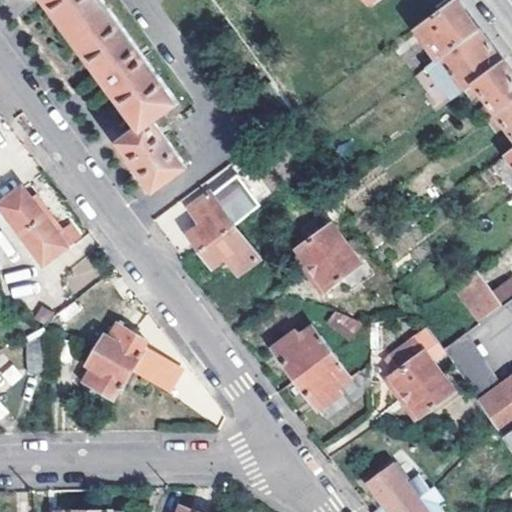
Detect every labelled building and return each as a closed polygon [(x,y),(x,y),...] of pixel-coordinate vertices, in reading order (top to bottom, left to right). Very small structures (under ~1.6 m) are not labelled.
[(124,144),(159,191),(189,168),(157,124),(182,105),(105,0),(51,0),(109,78),(145,128),(137,134),(124,144)] [(464,6),(459,0),(456,0),(454,2),(450,4),(418,28),(441,60),(443,59),(482,29),(464,6)] [(443,59),(466,90),(505,62),(488,38),(482,29),(443,59)] [(469,95),(438,117),(454,140),(485,117),(488,122),(511,104),(511,71),(505,62),(466,90),(469,95)] [(251,101),(276,134),(298,118),(273,84),(251,101)] [(509,125),(511,129),(511,104),(488,122),(496,133),(509,125)] [(167,122),(170,128),(183,118),(179,113),(167,122)] [(511,171),(501,180),(511,194),(511,152),(509,155),(511,158),(511,171)] [(0,203),(22,187),(12,173),(0,181),(0,203)] [(231,192),(248,217),(261,205),(245,182),(231,192)] [(50,214),(36,197),(32,200),(22,187),(0,203),(0,218),(16,240),(50,214)] [(204,227),(191,236),(202,252),(238,226),(214,194),(192,211),(204,227)] [(16,240),(38,269),(67,246),(57,232),(61,229),(50,214),(16,240)] [(336,225),(296,254),(310,273),(349,244),(336,225)] [(202,252),(214,268),(227,258),(239,275),(261,258),(238,226),(202,252)] [(360,281),(371,272),(349,244),(310,273),(325,293),(353,272),(360,281)] [(468,301),(481,319),(503,303),(478,270),(456,286),(457,289),(449,294),(459,308),(468,301)] [(330,321),(352,340),(366,325),(340,313),(330,321)] [(87,384),(115,399),(122,386),(125,388),(145,353),(143,351),(147,341),(134,333),(138,327),(127,321),(123,327),(121,325),(112,340),(107,338),(91,367),(95,370),(87,384)] [(274,348),(299,380),(335,352),(314,325),(301,334),(297,330),(274,348)] [(454,363),(467,381),(489,365),(469,336),(446,352),(454,363)] [(404,370),(391,380),(419,418),(459,390),(421,338),(395,357),(404,370)] [(25,341),(26,369),(41,369),(40,340),(25,341)] [(438,354),(447,368),(454,363),(446,352),(444,349),(438,354)] [(299,380),(322,410),(345,393),(342,388),(363,371),(352,355),(343,362),(335,352),(299,380)] [(467,381),(507,437),(511,433),(511,376),(503,383),(489,365),(467,381)] [(379,505),(369,511),(388,511),(422,486),(415,475),(405,482),(390,462),(363,483),(379,505)] [(440,511),(435,505),(441,500),(431,487),(426,491),(422,486),(388,511),(440,511)]
